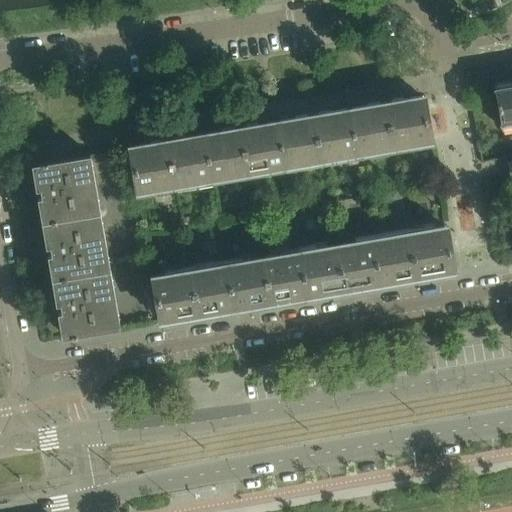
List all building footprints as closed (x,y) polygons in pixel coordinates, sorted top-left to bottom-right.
[(511,81),(494,84),(501,128),(511,125),(511,81)] [(423,97),(386,103),(394,146),(431,140),(423,97)] [(386,103),(350,109),(358,153),(394,146),(386,103)] [(350,109),(314,116),(321,159),(358,153),(350,109)] [(314,116),(278,122),(285,165),(321,159),(314,116)] [(278,122),(242,128),(249,171),(285,165),(278,122)] [(242,128),(205,134),(212,178),(249,171),(242,128)] [(205,134),(169,141),(176,184),(212,178),(205,134)] [(169,141),(131,147),(139,190),(176,184),(169,141)] [(101,212),(96,188),(90,154),(37,163),(47,221),(101,212)] [(405,212),(401,190),(384,192),(388,215),(405,212)] [(111,269),(106,246),(101,212),(47,221),(57,279),(111,269)] [(446,227),(408,233),(416,276),(453,270),(446,227)] [(408,233),(372,239),(380,283),(416,276),(408,233)] [(372,239),(336,246),(343,289),(380,283),(372,239)] [(336,246),(300,252),(307,295),(343,289),(336,246)] [(300,252),(264,258),(271,301),(307,295),(300,252)] [(264,258),(227,264),(234,308),(271,301),(264,258)] [(227,264),(191,271),(198,314),(234,308),(227,264)] [(121,327),(117,304),(111,269),(57,279),(67,337),(121,327)] [(154,277),(161,320),(198,314),(191,271),(154,277)]
